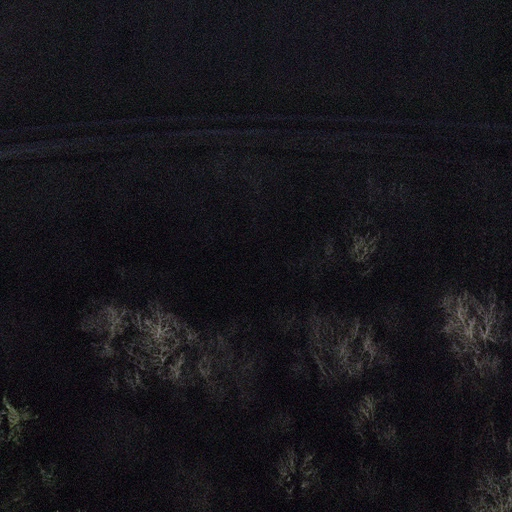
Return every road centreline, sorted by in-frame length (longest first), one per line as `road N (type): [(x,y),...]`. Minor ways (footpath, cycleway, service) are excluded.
road 1 (track): [(511,358),(48,406),(0,400)]
road 2 (track): [(0,143),(162,125),(511,136)]
